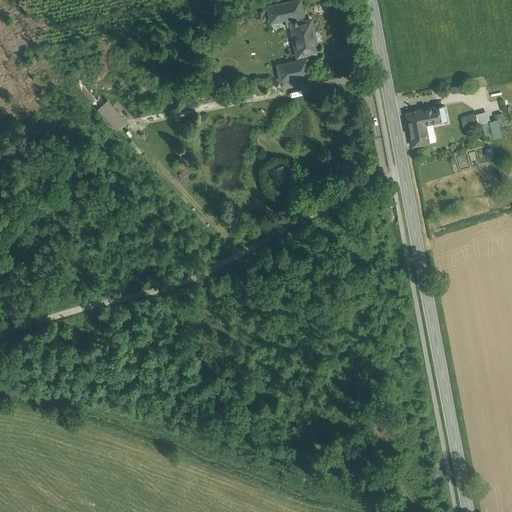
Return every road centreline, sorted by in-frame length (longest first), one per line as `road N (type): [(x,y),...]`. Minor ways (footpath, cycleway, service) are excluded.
road 1 (secondary): [(467,511),(371,0)]
road 2 (track): [(0,345),(195,277),(403,167)]
